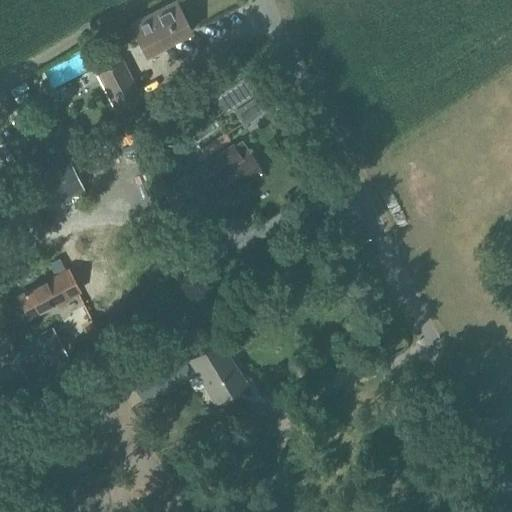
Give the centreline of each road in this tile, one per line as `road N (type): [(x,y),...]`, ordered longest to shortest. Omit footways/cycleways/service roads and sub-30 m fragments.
road 1 (unclassified): [(0,434),(364,202)]
road 2 (unclassified): [(0,267),(82,224),(271,240),(351,182)]
road 3 (unclassified): [(295,511),(274,473),(295,409),(438,351)]
road 4 (unclassified): [(259,0),(351,182)]
road 5 (unclassified): [(364,202),(438,351)]
road 6 (unknown): [(141,0),(0,88)]
